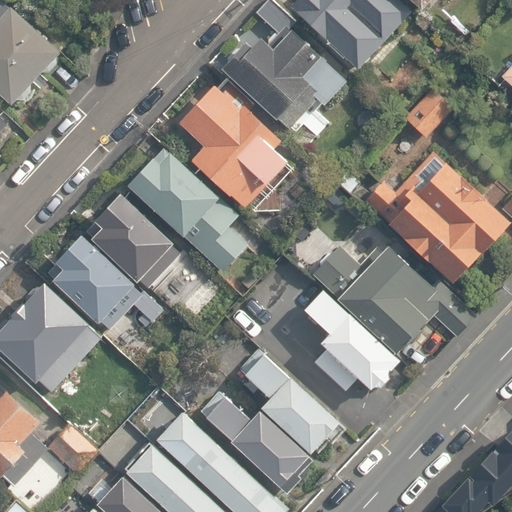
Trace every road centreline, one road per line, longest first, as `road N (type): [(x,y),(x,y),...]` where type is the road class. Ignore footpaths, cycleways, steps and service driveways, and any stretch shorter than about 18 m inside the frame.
road 1 (residential): [(238,0),(0,257)]
road 2 (secondary): [(511,351),(363,511)]
